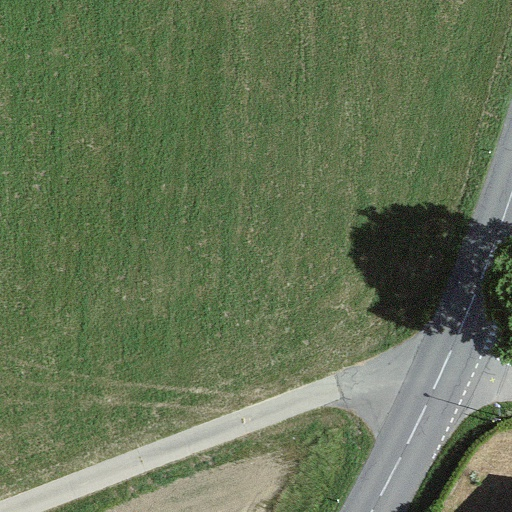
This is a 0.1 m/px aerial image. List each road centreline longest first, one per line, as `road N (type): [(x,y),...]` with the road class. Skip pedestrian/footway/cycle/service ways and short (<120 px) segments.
road 1 (track): [(0,506),(329,379),(458,347)]
road 2 (secondary): [(511,163),(458,347)]
road 3 (secondary): [(458,347),(370,511)]
